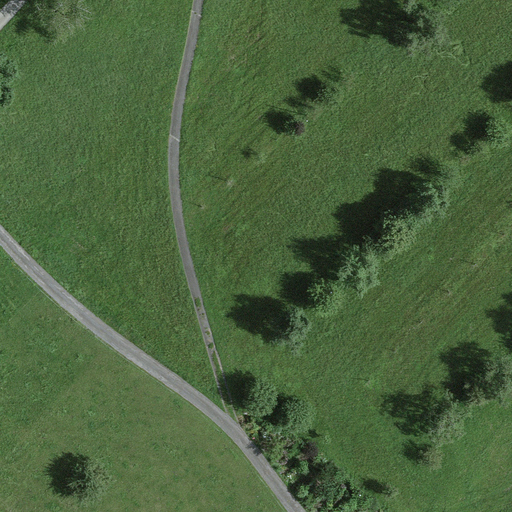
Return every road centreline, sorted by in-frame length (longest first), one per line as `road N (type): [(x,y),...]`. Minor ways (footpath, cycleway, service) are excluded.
road 1 (track): [(198,0),(174,177),(185,251),(238,434)]
road 2 (track): [(0,234),(87,319),(238,434)]
